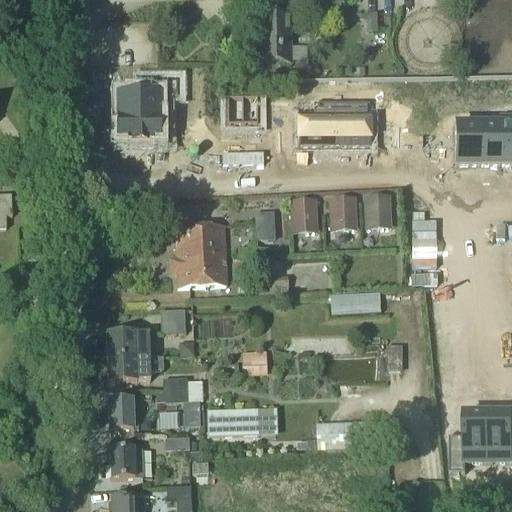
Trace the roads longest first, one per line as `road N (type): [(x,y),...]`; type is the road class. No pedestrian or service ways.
road 1 (residential): [(69,185),(410,178),(451,201)]
road 2 (residential): [(61,511),(73,492),(69,185)]
road 3 (residential): [(511,384),(452,384),(437,292),(441,223)]
road 4 (residential): [(69,185),(67,0)]
